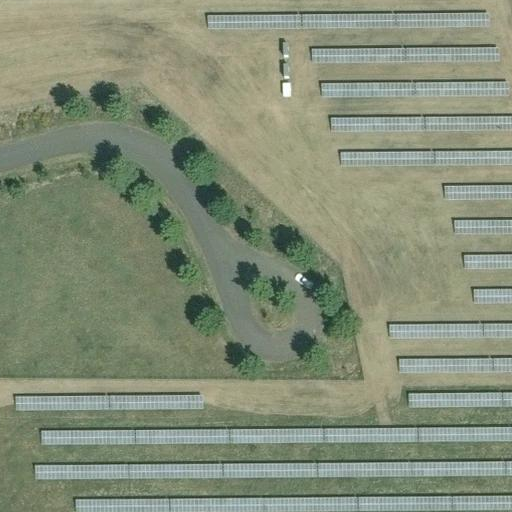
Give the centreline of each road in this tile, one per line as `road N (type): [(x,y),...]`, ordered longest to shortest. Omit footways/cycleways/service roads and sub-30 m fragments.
road 1 (unclassified): [(223,260),(172,172),(148,154),(104,141),(0,165)]
road 2 (unclassified): [(223,260),(295,286),(310,305),(310,331),(282,354),(259,347),(233,296)]
